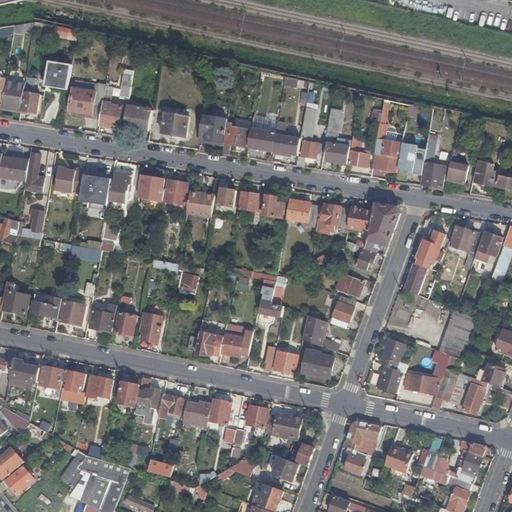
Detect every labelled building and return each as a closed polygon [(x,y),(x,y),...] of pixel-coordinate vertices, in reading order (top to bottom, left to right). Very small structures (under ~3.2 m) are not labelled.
[(34,30),(35,23),(31,22),(15,26),(14,31),(33,34),(34,30)] [(54,33),(55,27),(35,23),(34,30),(54,33)] [(54,33),(54,34),(67,37),(69,30),(55,27),(54,33)] [(67,90),(72,65),(49,61),(45,86),(67,90)] [(185,75),(187,67),(173,65),(171,73),(185,75)] [(129,101),(134,71),(126,70),(121,99),(129,101)] [(25,84),(6,81),(1,108),(12,109),(13,105),(21,106),(25,84)] [(105,93),(106,86),(74,81),(73,88),(96,91),(105,93)] [(96,91),(73,88),(70,111),(72,111),(92,115),(96,91)] [(104,96),(105,93),(96,91),(92,115),(101,116),(103,102),(104,96)] [(36,113),(39,95),(24,92),(21,111),(36,113)] [(111,103),(103,102),(101,116),(101,119),(100,125),(119,129),(123,107),(111,105),(111,103)] [(381,124),(380,124),(378,139),(385,141),(388,126),(386,125),(388,109),(391,110),(392,105),(384,104),(381,124)] [(415,135),(417,118),(416,118),(418,107),(409,105),(407,117),(409,117),(405,133),(415,135)] [(149,131),(153,111),(128,106),(124,127),(149,131)] [(227,122),(229,110),(224,109),(222,118),(203,115),(199,140),(224,144),(227,122)] [(306,109),(305,115),(302,131),(300,141),(304,142),(302,156),(304,157),(317,159),(318,154),(321,155),(322,145),(305,142),(306,139),(313,140),(318,111),(306,109)] [(348,164),(351,142),(339,140),(339,142),(337,142),(336,145),(331,144),(332,137),(337,138),(342,112),(331,110),(326,143),(328,144),(325,160),(348,164)] [(381,122),(382,114),(367,111),(365,120),(381,122)] [(186,137),(189,117),(165,113),(161,133),(186,137)] [(302,131),(305,115),(298,114),(295,130),(302,131)] [(250,138),(251,131),(232,127),(232,123),(227,122),(224,144),(222,154),(229,155),(231,145),(237,146),(237,149),(241,150),(242,147),(246,148),(247,138),(250,138)] [(286,125),(278,124),(277,133),(276,135),(278,136),(275,152),(292,155),(295,135),(289,134),(289,133),(285,133),(286,125)] [(276,135),(277,133),(252,129),(251,131),(250,138),(249,148),(274,152),(276,135)] [(423,138),(404,135),(403,143),(422,146),(423,138)] [(438,137),(430,135),(427,151),(425,163),(426,163),(434,165),(438,137)] [(480,152),(483,138),(474,136),(471,149),(480,152)] [(371,152),(361,151),(363,138),(354,137),(352,152),(351,152),(349,164),(369,167),(371,152)] [(488,140),(483,138),(480,152),(486,153),(488,140)] [(400,158),(403,144),(385,141),(378,139),(373,168),(396,173),(399,158),(400,158)] [(425,163),(427,151),(418,149),(418,147),(403,144),(400,158),(398,171),(412,173),(412,176),(422,177),(425,163)] [(43,192),(44,182),(37,180),(40,160),(38,160),(39,155),(32,154),(27,190),(32,191),(32,193),(37,194),(37,192),(43,192)] [(0,176),(26,181),(29,161),(3,156),(1,168),(0,172),(0,176)] [(303,167),(304,157),(302,156),(298,156),(296,166),(303,167)] [(493,171),(494,165),(487,164),(488,160),(484,160),(483,166),(479,165),(475,182),(495,187),(497,177),(495,177),(495,172),(493,171)] [(509,162),(504,161),(503,164),(501,173),(502,173),(499,188),(511,190),(511,179),(509,179),(510,175),(506,174),(509,162)] [(447,167),(434,165),(426,163),(422,185),(443,188),(447,167)] [(459,165),(452,163),(448,180),(466,184),(469,167),(459,165)] [(85,175),(86,170),(77,169),(76,171),(69,170),(60,169),(57,190),(82,194),(85,175)] [(132,185),(133,175),(115,172),(110,202),(127,204),(130,184),(132,185)] [(164,201),(166,190),(164,190),(165,180),(144,176),(144,175),(138,174),(137,186),(142,187),(140,198),(164,202),(164,201)] [(112,179),(85,175),(82,194),(81,202),(90,203),(89,208),(107,211),(112,179)] [(168,190),(166,190),(164,201),(185,205),(189,184),(169,180),(168,190)] [(233,206),(236,191),(221,189),(218,207),(221,207),(222,205),(233,206)] [(212,218),(215,196),(191,191),(187,214),(212,218)] [(260,233),(263,213),(261,213),(263,202),(258,201),(259,195),(243,192),(240,209),(256,212),(253,232),(260,233)] [(277,203),(278,198),(267,196),(264,215),(283,218),(283,212),(284,212),(286,204),(277,203)] [(290,200),(287,218),(308,221),(307,225),(318,227),(319,219),(321,206),(311,205),(311,203),(290,200)] [(366,249),(386,257),(401,214),(397,207),(375,204),(374,212),(371,233),(368,244),(366,249)] [(318,227),(317,233),(330,234),(331,230),(334,230),(335,225),(339,225),(338,232),(346,233),(350,209),(325,205),(323,220),(319,219),(318,227)] [(371,233),(374,212),(352,208),(348,229),(371,233)] [(41,239),(43,233),(41,232),(44,212),(32,210),(31,217),(33,217),(31,229),(25,228),(25,223),(20,222),(18,235),(41,239)] [(18,235),(20,222),(6,217),(4,224),(1,234),(0,236),(0,240),(15,245),(18,235)] [(452,246),(472,252),(478,254),(479,250),(480,250),(486,236),(457,227),(452,246)] [(419,260),(416,265),(429,269),(431,263),(435,265),(438,258),(441,259),(444,253),(442,252),(448,235),(433,229),(429,241),(426,240),(418,259),(419,260)] [(478,254),(476,259),(481,261),(489,263),(492,255),(497,257),(504,239),(487,233),(486,236),(480,250),(479,250),(478,254)] [(40,248),(41,239),(18,235),(16,244),(40,248)] [(363,248),(366,249),(368,244),(347,236),(346,242),(363,248)] [(55,250),(72,253),(74,245),(67,244),(57,242),(55,250)] [(362,252),(363,248),(346,242),(345,246),(362,253),(357,267),(367,270),(370,262),(374,263),(376,257),(362,252)] [(14,253),(15,247),(2,243),(0,249),(14,253)] [(102,243),(101,250),(113,253),(115,245),(102,243)] [(88,255),(89,248),(77,246),(74,245),(72,253),(88,255)] [(491,283),(501,287),(511,256),(511,248),(504,246),(491,283)] [(466,269),(472,271),(476,259),(478,254),(472,252),(466,269)] [(130,256),(126,255),(117,253),(116,259),(129,262),(130,256)] [(313,262),(319,264),(332,268),(335,260),(323,256),(312,262),(313,262)] [(178,272),(178,270),(179,264),(154,260),(153,267),(178,272)] [(204,275),(205,269),(204,269),(179,264),(178,270),(204,275)] [(336,274),(338,270),(332,268),(319,264),(318,268),(336,274)] [(253,272),(229,268),(228,274),(237,275),(252,278),(253,272)] [(252,278),(265,280),(277,282),(278,277),(253,272),(252,278)] [(432,286),(434,278),(419,273),(414,288),(422,291),(424,284),(432,286)] [(196,295),(199,277),(183,274),(179,293),(189,295),(189,294),(196,295)] [(359,298),(364,282),(343,275),(338,290),(359,298)] [(8,282),(3,310),(27,314),(30,295),(16,292),(17,284),(8,282)] [(94,298),(97,285),(89,283),(86,297),(94,298)] [(150,283),(148,293),(157,295),(158,285),(150,283)] [(260,313),(283,317),(285,307),(272,304),(273,302),(274,294),(269,293),(268,301),(263,300),(260,313)] [(59,320),(63,299),(50,296),(48,304),(35,302),(33,313),(51,316),(50,319),(59,320)] [(330,324),(348,330),(358,303),(340,296),(330,324)] [(83,325),(87,306),(65,302),(61,321),(83,325)] [(112,332),(116,307),(107,305),(106,313),(94,310),(91,327),(112,332)] [(462,360),(466,349),(478,317),(457,310),(456,309),(441,352),(451,356),(462,360)] [(134,336),(138,316),(120,312),(116,332),(134,336)] [(144,314),(140,332),(144,333),(143,340),(152,342),(152,344),(155,345),(156,343),(159,343),(162,327),(159,326),(161,317),(144,314)] [(316,324),(309,321),(305,337),(323,342),(327,327),(327,325),(317,322),(316,324)] [(255,330),(228,324),(225,337),(222,354),(241,357),(242,355),(249,356),(255,330)] [(511,355),(511,325),(509,332),(504,330),(497,350),(511,355)] [(210,354),(221,356),(222,354),(225,337),(202,333),(198,354),(209,356),(210,354)] [(188,350),(197,351),(200,338),(191,337),(188,350)] [(384,359),(381,365),(387,367),(393,369),(395,363),(400,365),(406,346),(389,340),(383,359),(384,359)] [(326,348),(343,355),(346,348),(328,342),(326,348)] [(333,372),(335,359),(322,356),(322,354),(308,351),(304,373),(311,374),(321,376),(322,371),(333,372)] [(269,352),(266,365),(273,366),(275,353),(269,352)] [(295,375),(299,356),(278,352),(275,371),(295,375)] [(459,368),(462,360),(451,356),(448,364),(459,368)] [(24,365),(25,362),(14,360),(11,377),(16,378),(15,381),(31,385),(32,381),(33,382),(36,368),(24,365)] [(489,384),(500,388),(507,370),(489,364),(483,382),(489,384)] [(61,390),(65,371),(45,366),(41,386),(61,390)] [(398,394),(405,374),(393,369),(387,367),(385,373),(382,372),(378,386),(381,386),(381,389),(398,394)] [(37,386),(41,369),(36,368),(33,382),(32,381),(31,385),(37,386)] [(436,397),(447,401),(458,373),(446,369),(442,380),(437,395),(436,397)] [(86,396),(87,393),(83,393),(87,375),(67,371),(62,396),(85,402),(86,396)] [(458,373),(447,401),(457,405),(466,381),(467,376),(458,373)] [(405,389),(437,395),(442,380),(408,374),(405,389)] [(103,379),(90,376),(87,393),(86,396),(99,399),(100,396),(112,398),(115,381),(103,378),(103,379)] [(489,384),(483,382),(475,379),(473,384),(487,389),(489,384)] [(30,392),(31,385),(15,381),(10,380),(9,387),(30,392)] [(143,380),(141,390),(142,390),(147,391),(147,390),(148,390),(150,381),(143,380)] [(137,406),(141,386),(123,382),(119,403),(137,406)] [(478,416),(487,389),(473,384),(464,411),(478,416)] [(157,410),(161,390),(153,388),(152,390),(148,390),(147,390),(147,391),(142,390),(139,404),(148,406),(148,407),(157,410)] [(181,415),(185,400),(165,394),(160,418),(167,419),(168,415),(173,417),(174,414),(181,415)] [(234,403),(214,399),(213,404),(210,422),(229,426),(230,421),(233,421),(234,418),(231,418),(234,403)] [(210,422),(213,404),(202,402),(201,407),(188,404),(185,422),(209,427),(210,422)] [(266,429),(269,410),(251,407),(249,415),(249,419),(247,425),(266,429)] [(26,430),(32,424),(30,423),(19,416),(16,414),(5,409),(1,417),(11,424),(3,433),(4,434),(11,442),(26,430)] [(318,423),(320,412),(308,409),(305,420),(318,423)] [(19,416),(30,423),(31,419),(17,412),(16,414),(19,416)] [(267,434),(298,440),(300,440),(304,417),(293,415),(292,417),(285,416),(277,414),(277,417),(271,416),(267,434)] [(354,425),(349,441),(357,444),(355,450),(357,451),(368,455),(372,457),(383,427),(359,422),(354,425)] [(54,437),(53,436),(44,431),(32,424),(26,430),(48,443),(54,437)] [(53,436),(54,432),(45,427),(44,431),(53,436)] [(180,441),(183,428),(176,427),(174,440),(180,441)] [(237,433),(234,444),(242,446),(245,431),(237,429),(237,433)] [(226,443),(234,445),(234,444),(237,433),(228,431),(226,443)] [(63,434),(54,432),(53,436),(54,437),(61,441),(63,434)] [(349,441),(346,440),(344,446),(355,450),(357,444),(349,441)] [(303,445),(315,449),(317,445),(305,441),(303,445)] [(474,485),(488,447),(464,441),(461,449),(468,452),(467,457),(469,457),(467,464),(464,464),(461,469),(458,476),(457,479),(460,480),(473,485),(474,485)] [(148,455),(149,446),(132,443),(130,452),(148,455)] [(292,460),(309,467),(315,449),(303,445),(302,444),(300,449),(296,448),(292,460)] [(89,454),(102,457),(104,448),(92,445),(89,454)] [(415,453),(392,445),(387,462),(385,465),(408,473),(415,453)] [(1,455),(0,455),(0,475),(3,479),(18,467),(19,468),(23,464),(25,463),(13,448),(3,457),(1,455)] [(367,460),(368,455),(357,451),(356,456),(367,460)] [(439,454),(430,451),(424,466),(433,470),(439,454)] [(67,483),(87,456),(81,453),(78,457),(61,478),(67,483)] [(367,460),(356,456),(351,455),(346,470),(361,476),(367,460)] [(132,469),(125,467),(103,461),(101,460),(87,456),(67,483),(75,490),(89,473),(98,480),(112,486),(101,511),(115,511),(132,469)] [(294,482),(300,466),(280,458),(274,474),(294,482)] [(232,471),(251,477),(256,462),(248,459),(229,469),(229,470),(232,471)] [(7,482),(10,485),(17,494),(35,480),(24,467),(7,482)] [(89,473),(75,490),(70,498),(88,505),(91,497),(98,480),(89,473)] [(5,480),(0,484),(0,490),(1,492),(10,485),(7,482),(5,480)] [(91,497),(88,505),(86,509),(94,511),(101,511),(112,486),(98,480),(91,497)] [(180,483),(172,480),(170,480),(167,487),(178,491),(180,483)] [(452,511),(464,511),(471,494),(470,494),(473,485),(460,480),(448,510),(452,511)] [(206,489),(199,486),(197,488),(201,499),(206,489)] [(277,511),(284,492),(267,486),(265,493),(258,491),(254,503),(277,511)] [(404,494),(413,497),(416,489),(407,486),(404,494)] [(357,511),(368,511),(369,509),(336,497),(330,511),(348,511),(349,509),(357,511)] [(143,511),(153,511),(155,510),(131,498),(128,504),(143,511)]
